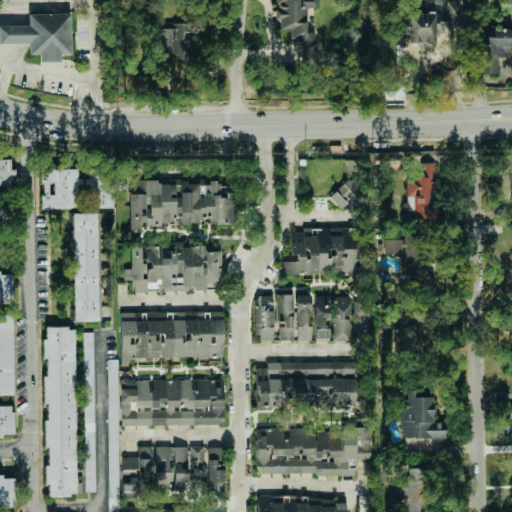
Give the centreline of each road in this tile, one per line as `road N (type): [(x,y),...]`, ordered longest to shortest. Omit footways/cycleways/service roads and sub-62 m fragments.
road 1 (secondary): [(511,113),(79,122),(0,105)]
road 2 (residential): [(474,115),(479,511)]
